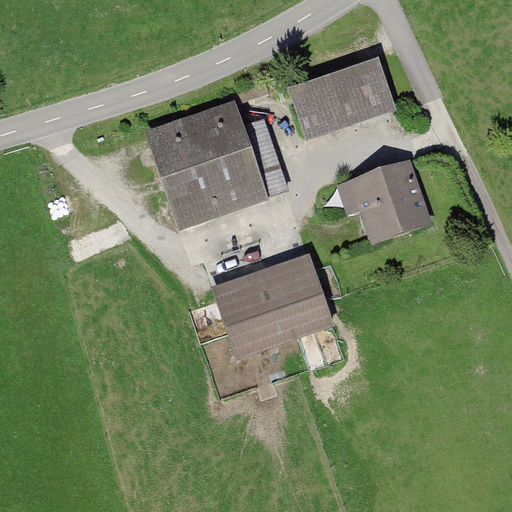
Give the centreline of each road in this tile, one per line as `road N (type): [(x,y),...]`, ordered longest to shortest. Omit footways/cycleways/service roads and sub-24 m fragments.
road 1 (tertiary): [(334,0),(230,58),(0,136)]
road 2 (track): [(385,0),(511,259)]
